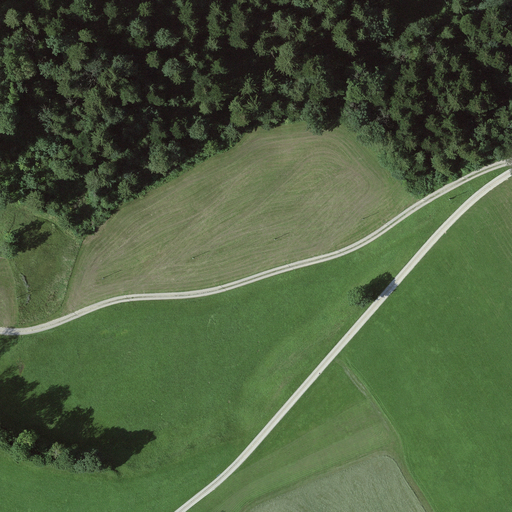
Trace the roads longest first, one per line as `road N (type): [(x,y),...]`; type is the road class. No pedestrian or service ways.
road 1 (track): [(511,162),(451,186),(329,257),(204,293),(131,298),(47,327),(0,331)]
road 2 (unclassified): [(511,172),(449,226),(250,451),(182,511)]
